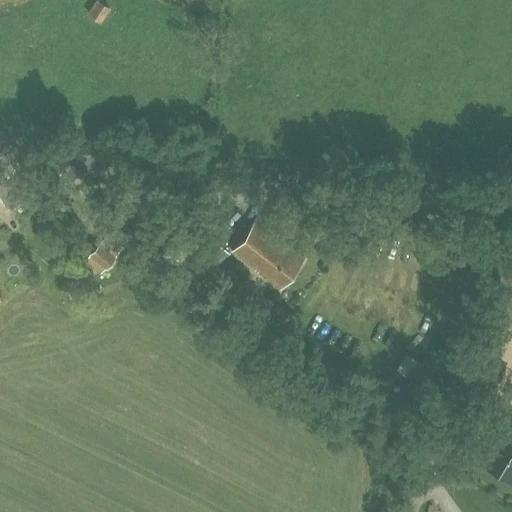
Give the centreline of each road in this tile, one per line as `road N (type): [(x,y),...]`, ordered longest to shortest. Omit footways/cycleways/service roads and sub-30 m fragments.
road 1 (unclassified): [(511,197),(211,188),(0,146)]
road 2 (unclassified): [(417,511),(437,442),(511,284)]
